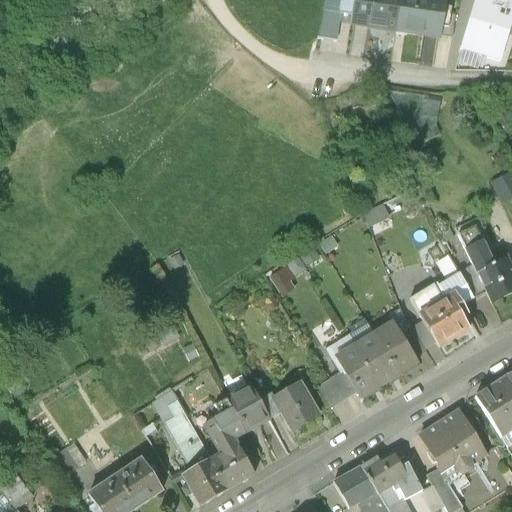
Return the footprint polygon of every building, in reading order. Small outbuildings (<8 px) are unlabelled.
[(340,13),(351,14),(353,0),(328,0),(318,39),(336,41),(340,13)] [(353,0),(351,14),(350,26),(396,32),(401,0),(353,0)] [(401,0),(396,32),(441,39),(442,35),(445,14),(446,0),(401,0)] [(511,21),(511,2),(505,0),(474,0),(459,51),(499,63),(511,21)] [(445,14),(442,35),(452,37),(455,16),(445,14)] [(511,127),(511,120),(510,116),(498,123),(503,132),(511,127)] [(441,171),(431,151),(416,157),(427,178),(441,171)] [(511,180),(493,190),(501,208),(511,203),(511,180)] [(390,219),(383,206),(362,216),(369,229),(390,219)] [(454,239),(449,229),(441,233),(446,243),(454,239)] [(338,248),(332,237),(319,244),(325,255),(338,248)] [(511,295),(511,268),(507,258),(495,264),(484,242),(465,251),(473,266),(486,293),(492,306),(511,295)] [(319,260),(313,248),(298,256),(304,267),(319,260)] [(183,266),(178,256),(169,261),(174,271),(183,266)] [(270,276),(283,296),(300,285),(287,265),(270,276)] [(486,293),(473,266),(461,273),(474,299),(486,293)] [(198,279),(194,271),(190,273),(194,281),(198,279)] [(456,294),(463,305),(474,299),(461,273),(439,286),(447,299),(456,294)] [(447,299),(439,286),(410,302),(418,316),(447,299)] [(447,299),(418,316),(423,323),(435,344),(440,352),(472,332),(464,320),(470,316),(463,305),(456,294),(447,299)] [(352,335),(349,337),(354,346),(373,335),(364,321),(349,330),(352,335)] [(393,323),(373,335),(400,379),(420,367),(414,357),(401,336),(393,323)] [(424,350),(435,344),(423,323),(412,330),(424,350)] [(412,330),(401,336),(414,357),(424,350),(412,330)] [(373,335),(354,346),(380,391),(400,379),(373,335)] [(325,351),(339,374),(344,372),(336,358),(354,346),(349,337),(325,351)] [(153,356),(146,344),(139,348),(145,360),(153,356)] [(199,358),(193,345),(182,350),(188,363),(199,358)] [(354,346),(336,358),(344,372),(357,392),(363,402),(380,391),(354,346)] [(331,408),(357,392),(344,372),(339,374),(318,387),(331,408)] [(511,373),(474,399),(502,443),(511,436),(511,373)] [(301,383),(272,399),(282,416),(292,435),(321,418),(301,383)] [(251,387),(227,401),(247,436),(272,421),(260,401),(251,387)] [(191,473),(210,462),(171,393),(152,404),(191,473)] [(272,421),(282,416),(272,399),(270,396),(260,401),(272,421)] [(210,462),(228,493),(256,478),(236,443),(247,436),(227,401),(214,407),(220,418),(202,428),(219,457),(210,462)] [(486,458),(458,412),(417,437),(438,470),(445,483),(459,475),(465,478),(474,472),(474,465),(486,458)] [(86,466),(74,447),(50,462),(62,481),(86,466)] [(378,459),(362,467),(388,511),(409,511),(405,504),(420,495),(424,493),(408,466),(403,469),(396,457),(382,465),(378,459)] [(137,511),(163,495),(141,461),(114,479),(136,511),(137,511)] [(228,493),(210,462),(191,473),(182,478),(188,488),(182,491),(186,499),(191,496),(199,510),(228,493)] [(388,511),(362,467),(334,484),(350,511),(358,507),(361,511),(388,511)] [(464,511),(445,483),(438,470),(426,477),(433,488),(445,511),(464,511)] [(32,498),(11,473),(0,481),(0,491),(16,511),(32,498)] [(96,511),(136,511),(114,479),(86,497),(96,511)] [(433,488),(424,493),(420,495),(429,511),(443,511),(445,511),(433,488)]
